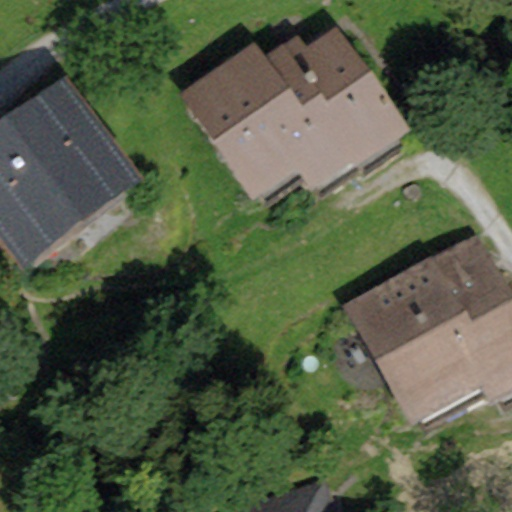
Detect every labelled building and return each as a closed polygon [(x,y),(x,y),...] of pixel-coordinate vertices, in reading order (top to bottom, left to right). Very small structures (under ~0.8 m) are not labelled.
[(311,221),(412,156),(338,41),(306,61),(298,49),(261,72),(254,61),(177,111),(252,227),(296,198),(311,221)] [(0,218),(16,240),(110,174),(51,91),(0,127),(0,218)] [(16,240),(23,250),(117,184),(110,174),(16,240)] [(511,368),(511,321),(475,254),(430,279),(420,262),(465,237),(464,234),(345,299),(404,405),(475,366),(484,384),(511,368)] [(420,262),(430,279),(475,254),(465,237),(420,262)] [(382,511),(382,510),(377,511),(328,511),(313,468),(196,508),(197,511),(382,511)]
